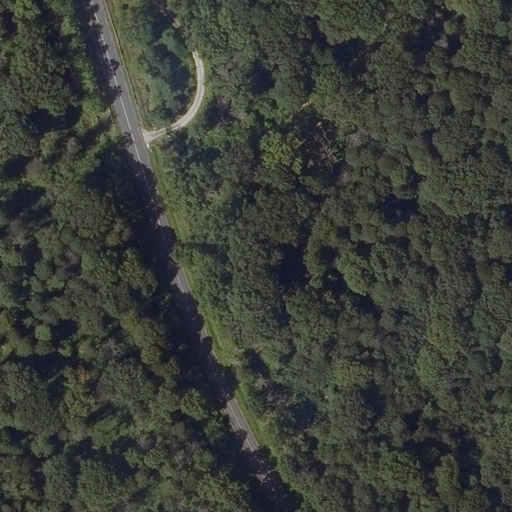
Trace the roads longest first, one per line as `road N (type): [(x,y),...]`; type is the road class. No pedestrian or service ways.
road 1 (secondary): [(89,0),(194,324),(288,511)]
road 2 (track): [(186,150),(316,108)]
